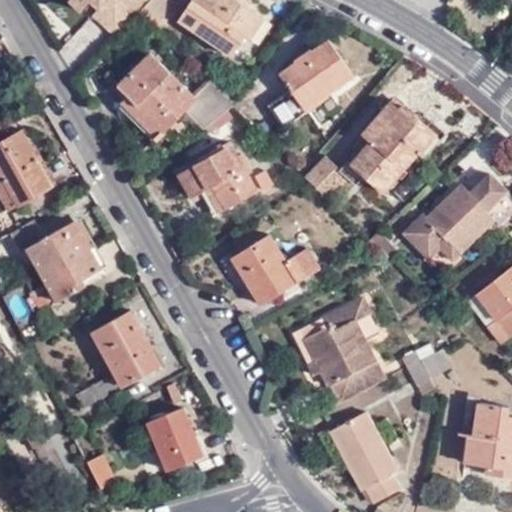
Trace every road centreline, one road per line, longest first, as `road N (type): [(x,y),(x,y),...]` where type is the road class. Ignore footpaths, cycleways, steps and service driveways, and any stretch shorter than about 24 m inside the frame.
road 1 (residential): [(10,0),(279,462)]
road 2 (unclassified): [(369,0),(511,93)]
